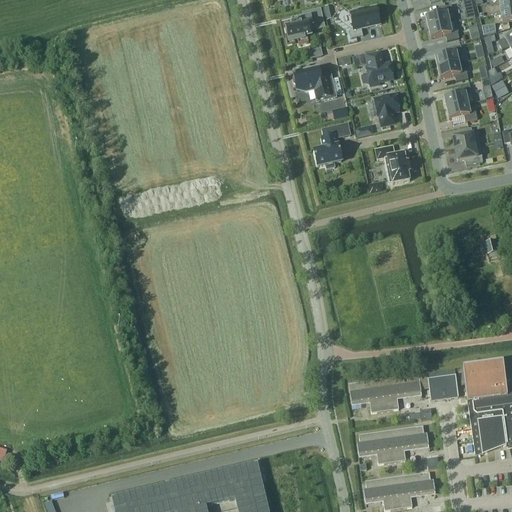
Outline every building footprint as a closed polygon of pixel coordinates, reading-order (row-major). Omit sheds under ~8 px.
[(511,2),(499,4),(501,14),(511,12),(511,2)] [(440,15),(426,18),(428,29),(450,24),(448,14),(454,13),(453,6),(439,9),(440,15)] [(353,31),(348,32),(350,40),(363,37),(361,30),(380,26),(376,8),(360,11),(360,9),(352,10),(353,13),(349,14),(353,31)] [(291,27),(285,29),(288,44),(297,42),(298,46),(308,44),(307,37),(311,36),(309,29),(315,28),(315,30),(324,28),(320,11),(308,13),(309,18),(292,22),(293,26),(291,26),(291,27)] [(465,13),(464,13),(466,21),(475,19),(473,11),(465,13)] [(511,12),(501,14),(502,24),(511,22),(511,12)] [(450,24),(428,29),(431,40),(445,37),(447,43),(459,40),(458,34),(456,23),(450,24)] [(496,33),(495,26),(481,27),(484,37),(496,33)] [(491,37),(484,39),(487,50),(494,48),(491,37)] [(450,55),(435,59),(437,70),(462,64),(460,53),(462,53),(461,47),(448,50),(450,55)] [(311,51),(313,58),(325,55),(323,48),(311,51)] [(369,70),(366,71),(370,88),(379,86),(378,84),(393,81),(389,65),(385,66),(382,65),(380,55),(366,58),(369,70)] [(496,60),(491,63),(494,69),(499,66),(496,60)] [(462,64),(437,70),(440,81),(455,77),(456,83),(468,80),(465,68),(463,69),(462,64)] [(293,79),(292,80),(293,85),(295,86),(296,91),(304,89),(305,92),(307,93),(314,91),(316,101),(324,99),(325,101),(336,99),(331,79),(321,82),(318,70),(310,72),(310,71),(302,73),(302,74),(293,76),(293,79)] [(496,82),(506,76),(503,71),(493,77),(496,82)] [(502,83),(492,89),(498,99),(508,93),(502,83)] [(459,96),(444,99),(447,110),(467,105),(465,95),(471,94),(470,87),(457,90),(459,96)] [(396,97),(374,102),(377,117),(379,117),(381,129),(395,126),(393,114),(399,113),(396,97)] [(467,105),(447,110),(449,121),(464,118),(465,123),(477,121),(474,109),(468,110),(467,105)] [(346,109),(339,110),(341,120),(348,118),(346,109)] [(491,115),(479,118),(480,124),(492,121),(491,115)] [(323,150),(314,153),(317,168),(325,167),(326,171),(334,169),(333,165),(342,163),(338,147),(336,140),(350,137),(347,125),(322,131),(324,139),(321,140),(323,150)] [(366,128),(355,131),(357,140),(368,137),(366,128)] [(460,138),(453,139),(455,151),(479,146),(477,134),(472,135),(471,129),(459,132),(460,138)] [(508,132),(502,133),(504,145),(511,144),(511,151),(511,134),(509,135),(508,132)] [(479,146),(455,151),(457,163),(464,161),(466,167),(483,164),(479,146)] [(393,148),(375,152),(377,161),(387,159),(392,186),(410,182),(408,173),(410,173),(408,163),(406,164),(404,155),(394,157),(393,148)] [(381,183),(368,186),(370,195),(383,192),(381,183)] [(498,253),(495,241),(485,243),(487,255),(498,253)] [(505,382),(511,381),(511,375),(510,364),(503,365),(505,382)] [(511,391),(507,392),(503,365),(463,370),(475,458),(511,443),(511,391)] [(458,399),(454,371),(427,375),(431,403),(458,399)] [(421,394),(418,376),(348,386),(351,404),(369,402),(371,415),(399,411),(397,398),(421,394)] [(429,416),(431,416),(430,411),(420,412),(420,415),(421,420),(421,423),(429,421),(429,416)] [(360,445),(357,445),(358,456),(376,454),(378,466),(405,463),(404,450),(428,446),(427,435),(424,436),(423,428),(416,429),(359,437),(360,445)] [(437,460),(427,461),(428,471),(436,470),(436,465),(438,465),(437,460)] [(257,464),(111,499),(113,505),(114,511),(206,511),(206,507),(235,500),(237,511),(268,511),(261,482),(259,470),(257,464)] [(366,491),(363,492),(365,503),(383,500),(384,511),(390,511),(412,509),(410,496),(435,493),(433,482),(430,482),(429,475),(423,475),(365,483),(366,491)]
